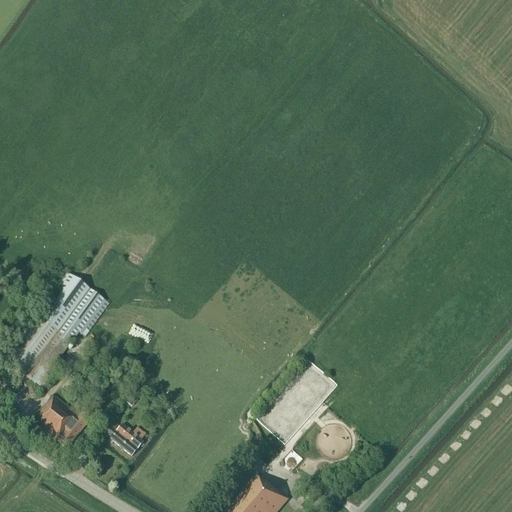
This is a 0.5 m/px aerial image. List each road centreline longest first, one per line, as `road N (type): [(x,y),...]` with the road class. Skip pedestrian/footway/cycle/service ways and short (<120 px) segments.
road 1 (unclassified): [(359,511),(511,345)]
road 2 (tertiary): [(126,511),(0,430)]
